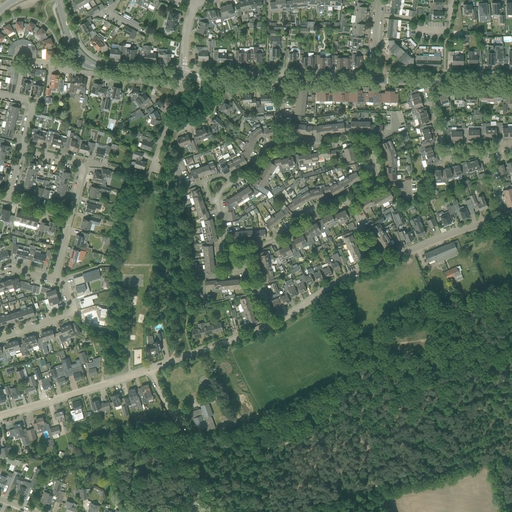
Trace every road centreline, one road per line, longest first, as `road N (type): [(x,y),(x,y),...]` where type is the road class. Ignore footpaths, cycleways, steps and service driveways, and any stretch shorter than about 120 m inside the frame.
road 1 (track): [(294,511),(511,454)]
road 2 (residential): [(0,417),(149,372)]
road 3 (residential): [(376,265),(504,217)]
road 4 (residential): [(149,372),(272,325)]
road 5 (residential): [(272,325),(376,265)]
road 6 (residential): [(54,277),(71,317),(0,338)]
